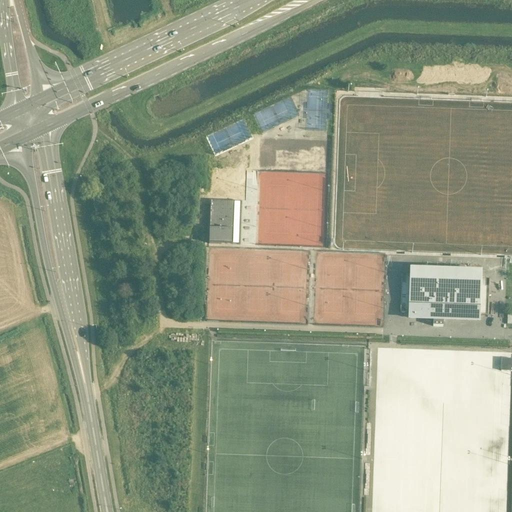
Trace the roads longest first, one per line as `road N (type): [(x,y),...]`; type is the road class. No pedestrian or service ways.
road 1 (primary): [(45,127),(318,0)]
road 2 (tertiary): [(83,380),(45,127)]
road 3 (tertiary): [(23,137),(55,300),(83,380)]
road 4 (primary): [(255,0),(41,99)]
road 5 (tertiary): [(108,511),(83,380)]
